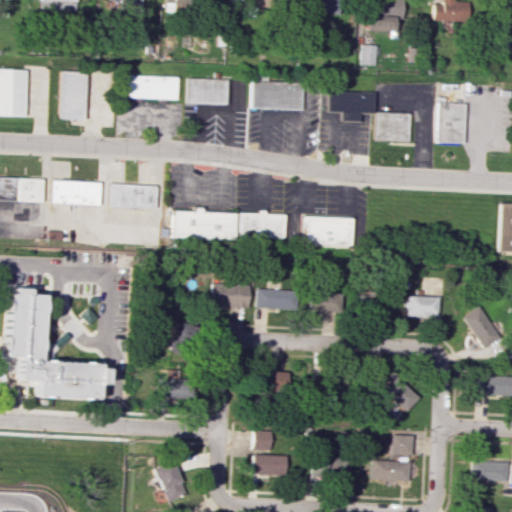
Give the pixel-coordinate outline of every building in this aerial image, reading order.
[(74,10),(73,0),(37,0),(37,9),(74,10)] [(139,0),(105,0),(105,2),(126,2),(126,8),(139,8),(139,0)] [(271,0),(236,0),(236,7),(271,8),(271,0)] [(331,0),(302,0),(302,13),(331,14),(331,0)] [(400,19),(400,0),(364,0),(364,13),(391,13),(391,18),(400,19)] [(429,3),(430,21),(435,21),(435,28),(465,27),(464,0),(438,0),(439,3),(429,3)] [(362,30),(390,31),(391,15),(363,15),(362,30)] [(357,64),(372,65),(373,44),(358,44),(357,64)] [(0,68),(24,69),(22,117),(0,115),(0,68)] [(56,118),(59,70),(84,71),(81,120),(56,118)] [(124,98),(173,99),(174,76),(125,75),(124,98)] [(184,103),(185,77),(225,78),(224,104),(184,103)] [(247,108),(298,109),(298,81),(248,80),(247,108)] [(371,92),(325,90),(324,111),(338,111),(338,121),(356,121),(356,112),(370,112),(371,92)] [(460,143),(461,103),(434,102),(433,142),(460,143)] [(372,139),(373,111),(407,113),(405,141),(372,139)] [(0,200),(0,177),(39,179),(37,202),(0,200)] [(47,203),(48,180),(95,182),(94,206),(47,203)] [(104,206),(105,183),(153,185),(152,208),(104,206)] [(511,251),(495,251),(497,204),(511,204),(511,251)] [(232,212),(189,210),(189,211),(169,210),(168,237),(231,239),(232,212)] [(280,237),(281,213),(234,212),(234,236),(280,237)] [(348,217),(298,215),(297,243),(347,244),(348,217)] [(207,306),(243,307),(244,283),(207,282),(207,306)] [(251,308),(293,309),(293,289),(252,288),(251,308)] [(0,356),(3,293),(8,293),(8,289),(21,289),(20,293),(39,294),(36,346),(45,347),(50,342),(54,348),(49,352),(49,361),(97,363),(97,368),(102,368),(101,384),(97,384),(96,400),(32,397),(32,380),(13,379),(14,357),(0,356)] [(306,311),(337,312),(337,291),(306,290),(306,311)] [(403,315),(434,316),(434,296),(404,295),(403,315)] [(497,335),(474,305),(458,317),(481,347),(497,335)] [(183,323),(174,322),(174,334),(182,334),(183,323)] [(260,392),(285,393),(285,372),(260,371),(260,392)] [(473,394),(511,395),(511,375),(473,374),(473,394)] [(155,398),(190,397),(189,376),(154,377),(155,398)] [(415,397),(393,377),(380,391),(402,411),(415,397)] [(267,449),(267,430),(249,429),(249,449),(267,449)] [(408,435),(388,434),(387,453),(408,454),(408,435)] [(282,455),(249,454),(248,473),(282,474),(282,455)] [(344,477),(343,457),(306,458),(306,477),(344,477)] [(183,493),(168,459),(150,467),(165,501),(183,493)] [(367,479),(405,480),(406,461),(367,459),(367,479)] [(467,479),(504,480),(504,461),(468,460),(467,479)]
